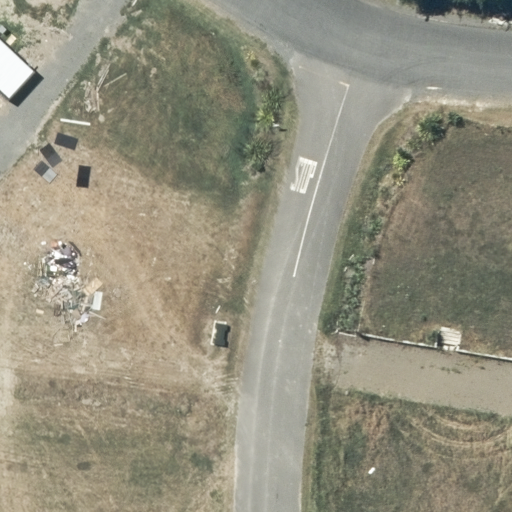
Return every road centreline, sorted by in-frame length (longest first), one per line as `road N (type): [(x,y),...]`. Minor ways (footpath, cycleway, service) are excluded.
road 1 (residential): [(363,11),(292,256),(274,511)]
road 2 (residential): [(363,11),(511,36)]
